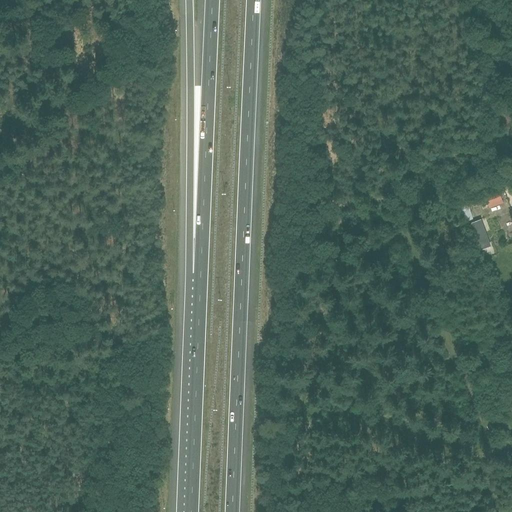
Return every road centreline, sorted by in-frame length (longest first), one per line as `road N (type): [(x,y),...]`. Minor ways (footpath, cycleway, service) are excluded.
road 1 (motorway): [(231,511),(253,0)]
road 2 (motorway): [(188,0),(200,273)]
road 3 (motorway): [(211,0),(200,273)]
road 4 (motorway): [(200,273),(191,511)]
